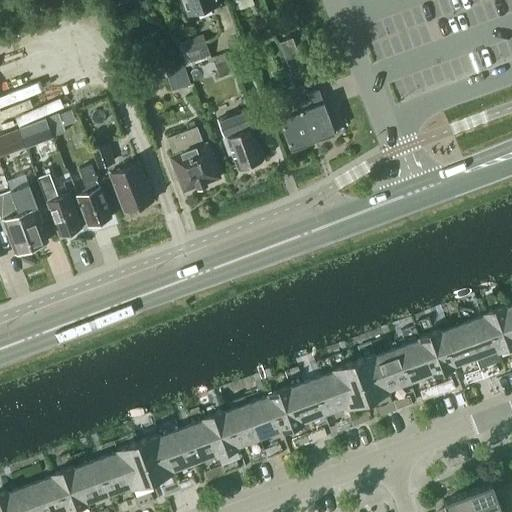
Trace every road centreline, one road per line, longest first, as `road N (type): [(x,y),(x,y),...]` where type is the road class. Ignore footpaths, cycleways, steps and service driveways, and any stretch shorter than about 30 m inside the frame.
road 1 (primary): [(0,348),(417,191)]
road 2 (unclassified): [(334,0),(417,191)]
road 3 (residential): [(237,511),(387,458)]
road 4 (residential): [(387,458),(511,411)]
